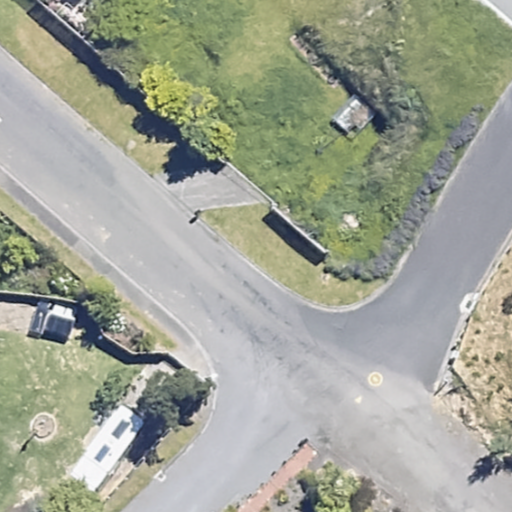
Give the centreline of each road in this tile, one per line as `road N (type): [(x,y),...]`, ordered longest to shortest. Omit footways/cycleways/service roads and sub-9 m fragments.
road 1 (residential): [(334,425),(0,128)]
road 2 (residential): [(511,307),(386,465),(334,425)]
